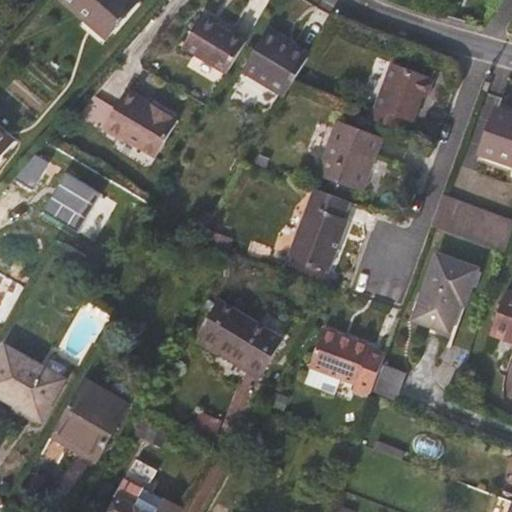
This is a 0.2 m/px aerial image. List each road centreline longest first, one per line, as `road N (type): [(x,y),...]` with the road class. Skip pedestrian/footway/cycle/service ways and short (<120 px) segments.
road 1 (residential): [(391,292),(482,47)]
road 2 (residential): [(346,0),(482,47)]
